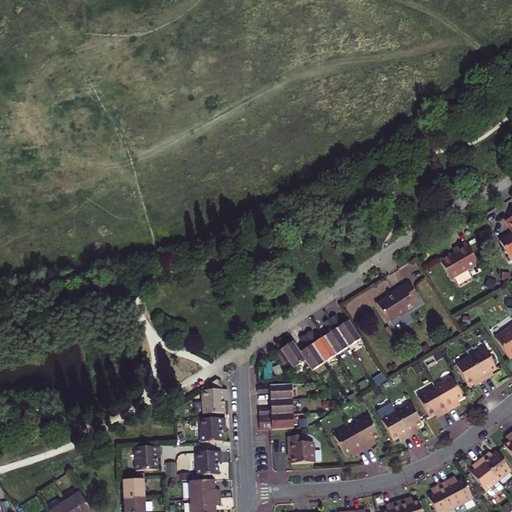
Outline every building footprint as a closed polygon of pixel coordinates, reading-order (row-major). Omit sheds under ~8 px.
[(511,233),(500,241),(511,262),(511,261),(511,217),(506,221),(511,230),(511,233)] [(449,255),(439,261),(451,283),(479,267),(466,243),(453,250),(454,254),(450,256),(449,255)] [(416,281),(425,275),(414,259),(387,277),(395,288),(413,276),(416,281)] [(392,294),(377,303),(383,314),(385,313),(390,321),(399,315),(399,316),(415,306),(413,302),(419,298),(408,281),(391,292),(392,294)] [(337,314),(330,318),(336,328),(343,324),(337,314)] [(325,322),(331,332),(336,328),(330,318),(325,322)] [(343,324),(336,328),(349,347),(361,339),(353,328),(349,320),(343,324)] [(511,325),(494,338),(509,359),(511,357),(511,325)] [(349,347),(336,328),(331,332),(324,336),(336,355),(349,347)] [(312,330),(306,334),(312,344),(318,340),(312,330)] [(300,338),(306,348),(312,344),(306,334),(300,338)] [(336,355),(324,336),(318,340),(312,344),(324,363),(336,355)] [(274,353),(279,361),(282,365),(289,361),(293,368),(305,361),(300,352),(292,341),(274,353)] [(324,363),(312,344),(306,348),(300,352),(305,361),(312,370),(324,363)] [(470,357),(483,380),(490,377),(488,374),(491,372),(496,369),(484,349),(470,357)] [(476,384),(483,380),(470,357),(455,365),(467,386),(471,383),(475,381),(476,384)] [(438,395),(448,412),(455,408),(452,404),(457,401),(462,398),(451,378),(434,388),(438,395)] [(217,379),(210,384),(210,391),(223,390),(223,382),(217,379)] [(225,399),(228,399),(228,390),(223,390),(210,391),(210,384),(203,388),(204,391),(202,391),(203,415),(226,414),(225,399)] [(270,392),(271,400),(293,399),(293,384),(270,385),(270,392)] [(270,392),(270,385),(258,385),(258,393),(270,392)] [(441,416),(448,412),(438,395),(434,388),(417,398),(429,417),(434,414),(439,412),(441,416)] [(271,407),(271,414),(294,413),(293,399),(271,400),(271,407)] [(395,413),(409,437),(415,433),(413,430),(417,428),(421,426),(410,405),(395,413)] [(272,430),(294,428),(294,413),(271,414),(271,422),(272,430)] [(402,440),(409,437),(395,413),(381,421),(393,442),(397,439),(400,437),(402,440)] [(259,415),(260,423),(271,422),(271,414),(259,415)] [(354,433),(364,450),(371,446),(369,442),(373,439),(379,436),(368,417),(351,426),(354,433)] [(200,420),(201,431),(223,430),(223,427),(226,427),(226,418),(200,420)] [(357,454),(364,450),(354,433),(351,426),(334,436),(345,455),(350,452),(355,450),(357,454)] [(511,429),(508,433),(511,437),(507,440),(502,444),(511,457),(511,429)] [(223,430),(201,431),(202,444),(224,443),(223,430)] [(303,436),(288,437),(289,451),(291,451),(291,457),(292,463),(315,462),(314,442),(304,443),(303,436)] [(133,447),(133,461),(155,460),(154,454),(158,454),(158,446),(133,447)] [(494,451),(490,454),(487,456),(485,454),(479,458),(496,480),(509,469),(494,451)] [(197,453),(197,465),(220,464),(220,460),(223,460),(222,452),(197,453)] [(496,480),(479,458),(473,463),(476,466),(473,468),(468,471),(487,495),(491,495),(502,487),(496,480)] [(155,469),(155,460),(133,461),(133,470),(155,469)] [(167,463),(167,477),(175,477),(175,463),(167,463)] [(220,464),(197,465),(198,477),(220,476),(220,464)] [(448,478),(441,482),(450,499),(454,505),(471,496),(461,476),(455,480),(451,482),(448,478)] [(124,479),(125,497),(146,496),(145,478),(124,479)] [(216,480),(183,482),(184,500),(191,499),(222,498),(222,490),(216,490),(216,480)] [(450,499),(441,482),(434,485),(436,489),(432,492),(426,495),(435,511),(457,511),(454,505),(450,499)] [(92,511),(79,491),(64,501),(71,511),(92,511)] [(126,511),(146,511),(146,496),(125,497),(126,511)] [(191,499),(191,511),(217,511),(217,507),(223,506),(222,498),(191,499)] [(405,498),(398,500),(401,511),(421,511),(417,499),(411,500),(406,502),(405,498)] [(1,501),(3,511),(15,511),(8,500),(1,501)] [(401,511),(398,500),(390,502),(391,507),(386,508),(380,510),(380,511),(401,511)] [(71,511),(64,501),(50,511),(71,511)]
